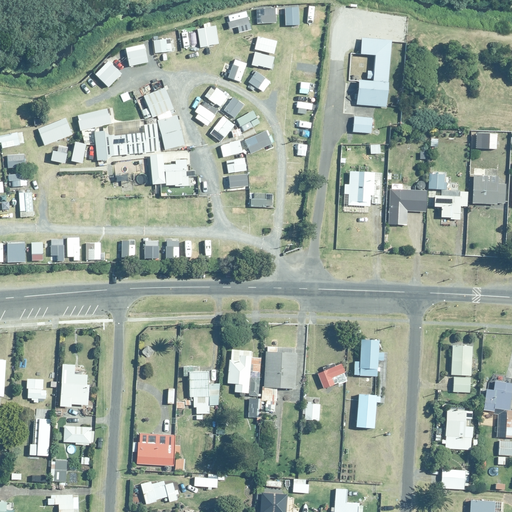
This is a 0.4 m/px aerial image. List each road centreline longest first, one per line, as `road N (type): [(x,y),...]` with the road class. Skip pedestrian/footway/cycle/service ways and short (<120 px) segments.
road 1 (tertiary): [(121,289),(417,292)]
road 2 (residential): [(108,511),(121,289)]
road 3 (residential): [(405,511),(417,292)]
road 4 (track): [(384,0),(417,21),(511,41)]
road 5 (tertiary): [(0,298),(121,289)]
